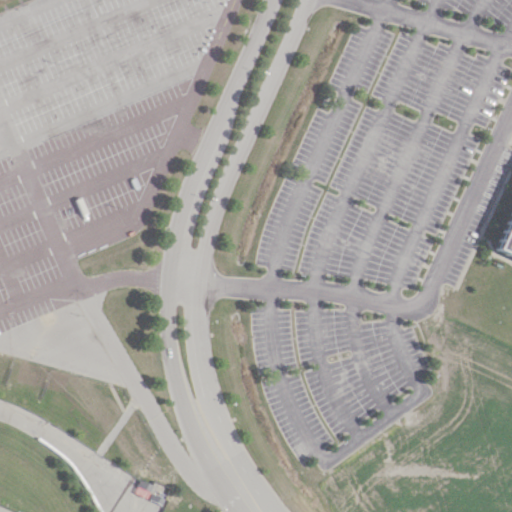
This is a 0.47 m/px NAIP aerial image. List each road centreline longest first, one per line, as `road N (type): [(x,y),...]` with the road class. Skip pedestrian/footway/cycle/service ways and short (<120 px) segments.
road 1 (residential): [(195,283),(214,206),(303,0)]
road 2 (residential): [(175,238),(165,305),(171,366),(193,435),(231,478)]
road 3 (residential): [(268,0),(210,131)]
